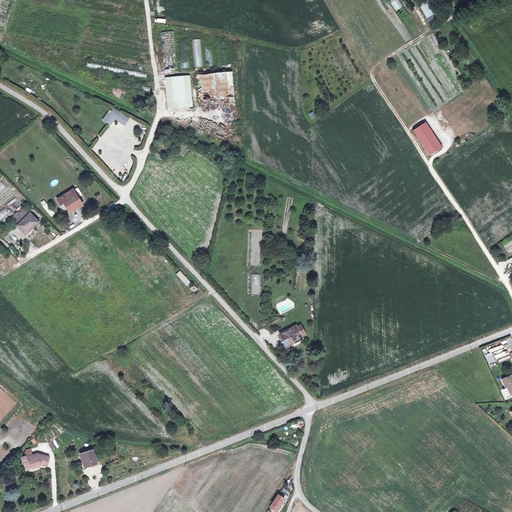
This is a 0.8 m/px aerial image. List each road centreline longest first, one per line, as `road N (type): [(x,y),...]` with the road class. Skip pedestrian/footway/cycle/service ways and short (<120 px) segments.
road 1 (unclassified): [(53,511),(511,331)]
road 2 (track): [(315,511),(297,490),(296,474),(310,401),(122,196)]
road 3 (track): [(373,79),(511,294)]
road 4 (track): [(122,196),(160,104),(146,0)]
road 5 (track): [(0,85),(45,114),(122,196)]
